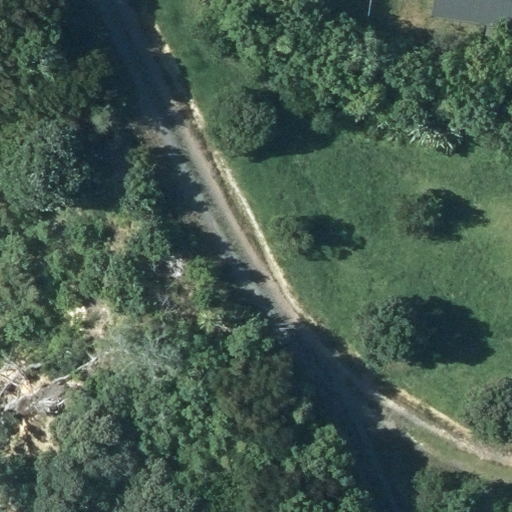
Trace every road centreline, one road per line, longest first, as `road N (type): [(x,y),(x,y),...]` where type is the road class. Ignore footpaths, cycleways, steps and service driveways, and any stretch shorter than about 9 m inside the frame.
road 1 (track): [(425,511),(352,420),(173,147),(142,0)]
road 2 (track): [(352,420),(511,457)]
